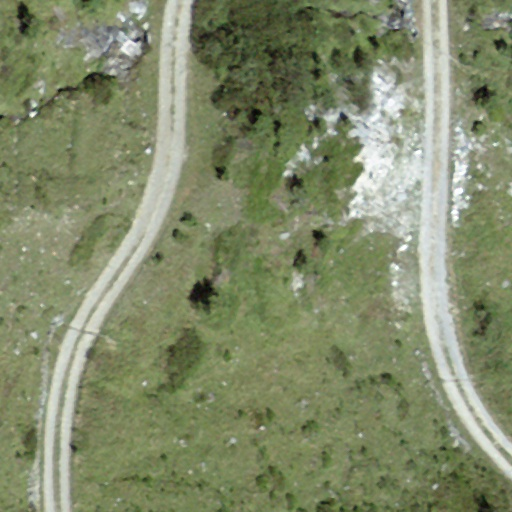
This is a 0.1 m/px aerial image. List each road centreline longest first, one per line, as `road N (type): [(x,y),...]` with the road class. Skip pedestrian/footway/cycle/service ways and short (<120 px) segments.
road 1 (track): [(66,511),(71,371),(198,160),(190,0)]
road 2 (track): [(465,0),(446,305),(511,439)]
